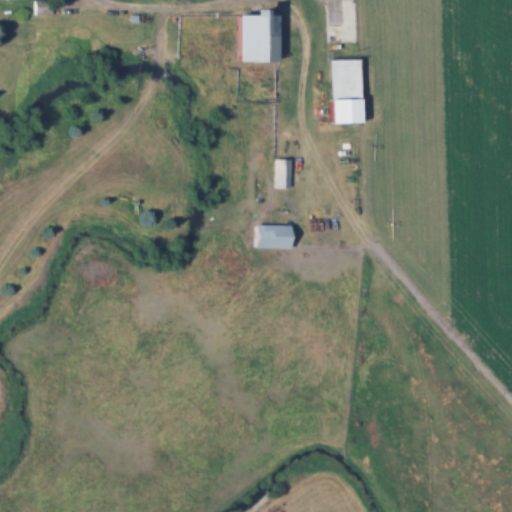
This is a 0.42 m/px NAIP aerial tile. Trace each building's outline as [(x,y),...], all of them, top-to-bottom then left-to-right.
[(323,0),(354,0),(356,39),(325,40),(323,0)] [(230,10),(271,10),(271,59),(230,59),(230,10)] [(354,50),(356,122),(325,122),(323,51),(354,50)] [(268,152),(287,153),(286,186),(267,186),(268,152)] [(247,217),(246,246),(286,247),(286,218),(247,217)]
